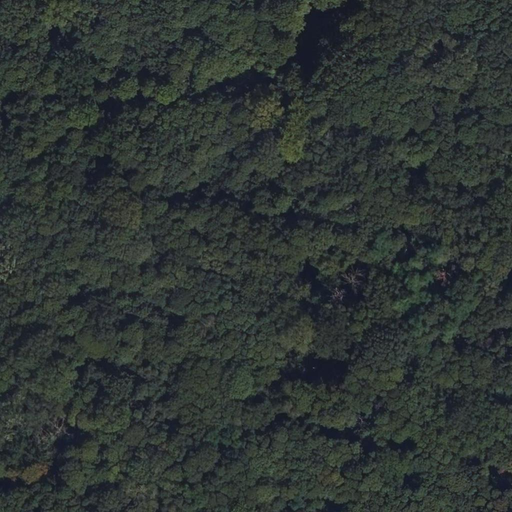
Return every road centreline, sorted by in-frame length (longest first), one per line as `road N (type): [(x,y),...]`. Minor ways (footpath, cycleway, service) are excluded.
road 1 (track): [(90,471),(189,450),(422,374),(511,313)]
road 2 (tertiary): [(360,0),(322,50),(263,83),(82,123),(0,217)]
